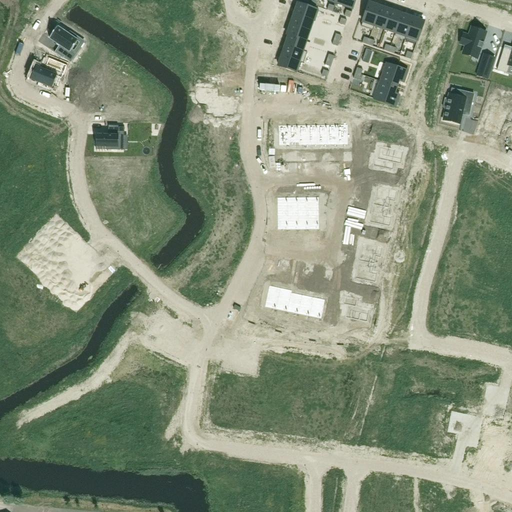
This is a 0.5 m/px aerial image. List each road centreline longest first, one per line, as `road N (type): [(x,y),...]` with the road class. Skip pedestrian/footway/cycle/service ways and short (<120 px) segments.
road 1 (residential): [(213,322),(169,296),(92,222),(78,178),(81,120),(18,77),(59,0)]
road 2 (residential): [(511,360),(418,340),(424,284),(461,149),(471,145),(511,163)]
road 3 (residential): [(257,184),(353,182),(329,263),(255,245)]
road 4 (residential): [(320,459),(190,439),(196,367),(213,322)]
road 5 (residential): [(257,184),(245,155),(250,62),(261,25)]
road 6 (residential): [(511,498),(430,473),(358,464)]
